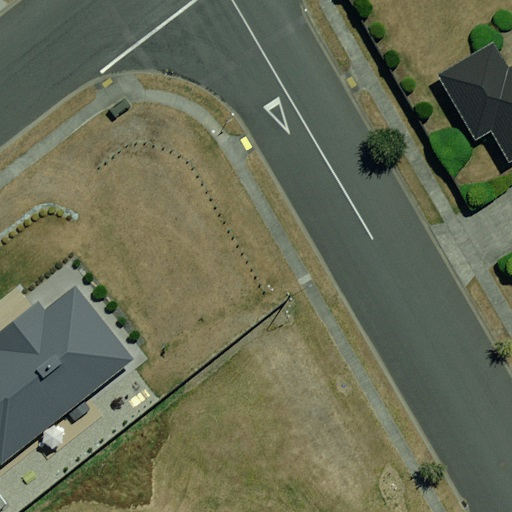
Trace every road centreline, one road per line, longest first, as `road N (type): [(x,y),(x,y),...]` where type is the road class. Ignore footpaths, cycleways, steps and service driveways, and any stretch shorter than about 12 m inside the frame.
road 1 (residential): [(230,0),(511,487)]
road 2 (residential): [(0,74),(96,0)]
